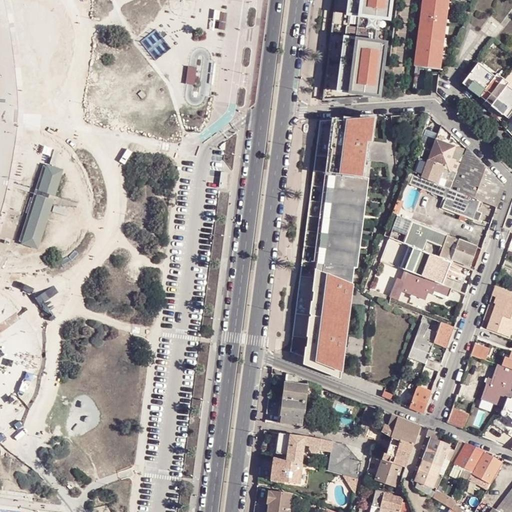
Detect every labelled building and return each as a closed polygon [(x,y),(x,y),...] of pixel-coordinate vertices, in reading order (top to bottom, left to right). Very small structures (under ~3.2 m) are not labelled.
[(334,0),(322,102),(337,101),(377,98),(378,96),(380,74),(381,66),(384,44),(387,19),(390,1),(389,0),(334,0)] [(425,6),(422,5),(420,18),(443,22),(446,4),(426,1),(425,6)] [(420,18),(419,33),(422,33),(421,37),(441,40),(443,22),(420,18)] [(421,41),(418,41),(416,52),(419,53),(439,55),(441,40),(421,37),(421,41)] [(416,56),(414,68),(437,71),(439,55),(419,53),(419,57),(416,56)] [(492,79),(476,66),(462,83),(468,88),(467,89),(478,97),(480,95),(492,104),(490,106),(501,115),(502,114),(508,118),(511,113),(511,93),(504,88),(509,83),(497,73),(492,79)] [(198,85),(200,70),(189,68),(188,84),(198,85)] [(373,118),(319,122),(319,125),(291,351),(306,357),(338,370),(339,354),(344,354),(355,267),(357,268),(369,178),(366,177),(373,118)] [(442,124),(438,135),(444,135),(448,134),(450,131),(442,124)] [(56,145),(40,139),(34,153),(49,158),(56,145)] [(436,139),(429,159),(447,167),(446,169),(450,171),(452,171),(455,161),(458,163),(463,150),(455,146),(436,139)] [(480,201),(497,207),(504,187),(467,149),(458,173),(455,172),(452,171),(450,171),(447,180),(444,187),(457,192),(480,201)] [(421,178),(422,179),(436,184),(437,185),(440,177),(447,180),(450,171),(446,169),(447,167),(429,159),(421,178)] [(61,173),(43,168),(21,243),(38,249),(61,173)] [(413,175),(410,182),(419,186),(422,179),(421,178),(413,175)] [(422,179),(419,186),(434,192),(436,184),(422,179)] [(437,185),(436,184),(434,192),(447,197),(454,200),(457,192),(444,187),(437,185)] [(474,219),(480,201),(457,192),(454,200),(454,202),(446,199),(442,208),(473,220),(474,219)] [(398,216),(392,232),(406,237),(413,222),(398,216)] [(404,243),(414,247),(423,251),(427,241),(443,247),(447,236),(413,222),(406,237),(404,243)] [(439,257),(446,260),(451,262),(451,259),(469,266),(476,248),(447,236),(443,247),(439,257)] [(414,247),(405,270),(437,283),(446,260),(439,257),(423,251),(414,247)] [(511,280),(511,271),(502,267),(500,275),(511,280)] [(397,279),(390,297),(398,300),(402,290),(412,295),(416,296),(425,300),(428,292),(448,300),(452,289),(437,283),(405,270),(401,281),(397,279)] [(511,293),(508,292),(495,286),(492,295),(496,298),(494,304),(496,304),(489,323),(511,330),(511,327),(511,293)] [(398,300),(408,304),(411,297),(412,295),(402,290),(398,300)] [(444,342),(448,344),(454,328),(441,323),(438,332),(433,344),(442,347),(444,342)] [(511,336),(511,327),(511,330),(489,323),(487,329),(511,339),(511,336)] [(423,325),(419,335),(425,338),(428,329),(429,327),(423,325)] [(430,353),(431,350),(433,344),(438,332),(428,329),(425,338),(419,335),(414,347),(430,353)] [(490,349),(476,344),(471,355),(486,360),(490,349)] [(426,364),(428,358),(430,353),(414,347),(413,347),(409,357),(426,364)] [(428,358),(442,364),(444,356),(431,350),(430,353),(428,358)] [(511,351),(511,352),(510,359),(505,357),(502,366),(511,370),(511,351)] [(338,370),(306,357),(305,365),(340,379),(344,354),(339,354),(338,370)] [(440,369),(442,364),(428,358),(426,364),(440,369)] [(511,388),(511,370),(502,366),(498,365),(492,379),(490,385),(486,384),(485,386),(487,386),(482,399),(504,408),(504,410),(508,415),(511,418),(511,392),(511,388)] [(286,372),(283,398),(305,401),(308,381),(286,372)] [(392,401),(396,402),(401,388),(398,387),(392,401)] [(424,413),(431,395),(417,389),(410,408),(424,413)] [(305,401),(283,398),(280,422),(302,425),(305,401)] [(448,423),(464,429),(470,414),(454,408),(448,423)] [(354,411),(351,418),(359,421),(362,415),(362,414),(354,411)] [(371,425),(373,419),(362,415),(359,421),(363,422),(371,425)] [(399,417),(393,415),(389,425),(392,426),(393,425),(394,425),(395,425),(395,426),(396,427),(399,417)] [(392,426),(389,425),(385,424),(382,431),(392,437),(414,444),(420,425),(399,417),(396,427),(395,426),(395,425),(394,425),(393,425),(392,426)] [(363,422),(357,435),(365,437),(371,425),(363,422)] [(439,433),(429,429),(427,436),(431,438),(437,440),(439,433)] [(305,436),(278,432),(275,452),(302,456),(305,436)] [(414,444),(392,437),(387,454),(383,453),(382,457),(394,462),(406,466),(414,444)] [(431,438),(423,459),(441,466),(449,445),(437,440),(431,438)] [(467,444),(459,441),(452,455),(450,461),(455,464),(467,444)] [(475,448),(467,444),(455,464),(454,467),(462,470),(459,475),(468,479),(470,477),(483,453),(484,451),(475,448)] [(502,464),(483,453),(470,477),(474,479),(476,474),(487,481),(484,486),(484,487),(488,489),(502,464)] [(274,457),(273,457),(272,468),(275,469),(274,480),(290,482),(299,483),(302,464),(274,457)] [(441,466),(423,459),(416,480),(432,487),(440,469),(445,471),(446,468),(441,466)] [(376,479),(395,486),(401,468),(382,461),(376,479)] [(309,466),(302,464),(299,483),(290,482),(290,485),(307,488),(309,466)] [(460,480),(466,482),(468,479),(459,475),(462,470),(454,467),(449,475),(460,480)] [(358,478),(343,474),(355,492),(357,482),(358,478)] [(476,474),(474,479),(473,480),(484,486),(487,481),(476,474)] [(460,480),(449,498),(456,501),(463,489),(466,482),(460,480)] [(511,511),(511,488),(495,510),(497,511),(511,511)] [(435,492),(432,497),(451,509),(454,504),(456,501),(449,498),(436,490),(435,492)] [(296,497),(290,494),(269,491),(268,502),(269,502),(268,511),(288,511),(289,503),(295,504),(296,497)] [(384,493),(376,491),(372,505),(380,507),(384,493)] [(384,493),(380,507),(397,511),(399,511),(404,499),(384,493)] [(482,500),(478,507),(482,510),(487,504),(482,500)]
